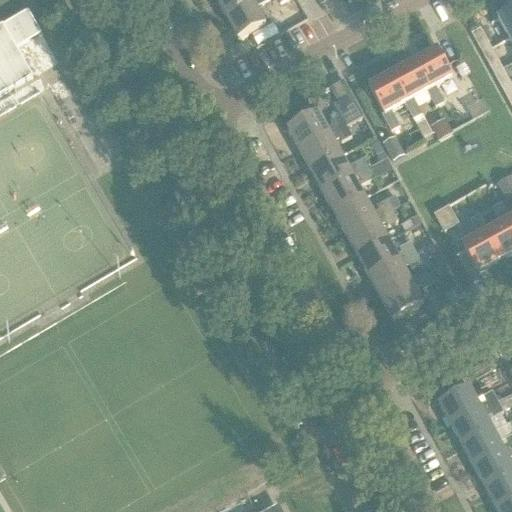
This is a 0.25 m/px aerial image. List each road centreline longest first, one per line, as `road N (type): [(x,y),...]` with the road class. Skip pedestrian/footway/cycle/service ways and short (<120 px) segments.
road 1 (residential): [(358,511),(77,0)]
road 2 (residential): [(361,389),(211,115)]
road 3 (residential): [(211,115),(416,0)]
road 4 (residential): [(361,389),(511,306)]
road 5 (residential): [(429,511),(361,389)]
road 6 (residential): [(211,115),(148,0)]
